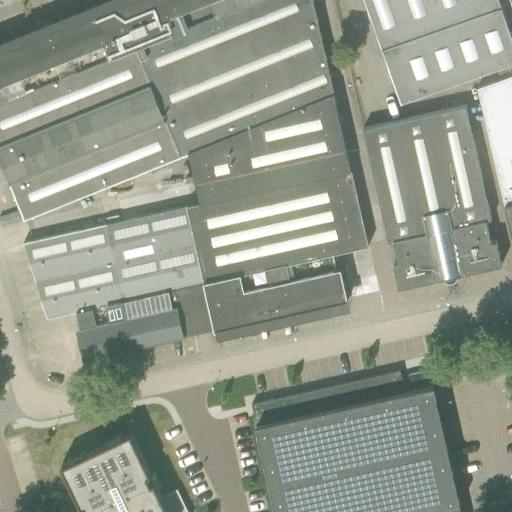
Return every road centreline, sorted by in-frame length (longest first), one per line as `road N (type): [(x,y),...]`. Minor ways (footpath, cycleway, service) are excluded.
road 1 (unclassified): [(29,399),(46,406),(458,314)]
road 2 (residential): [(503,511),(458,314)]
